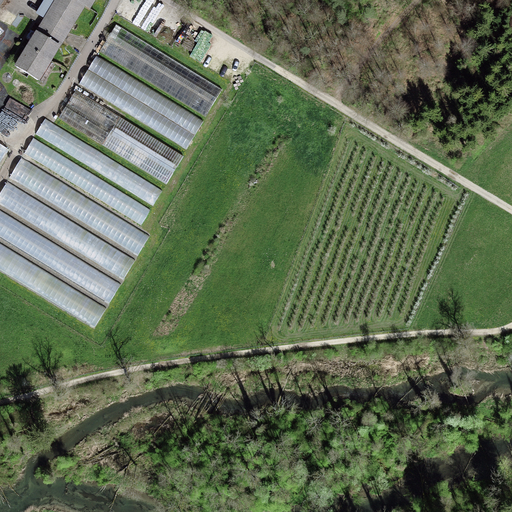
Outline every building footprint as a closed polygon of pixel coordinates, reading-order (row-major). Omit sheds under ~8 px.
[(92,0),(58,0),(16,67),(40,83),(92,0)] [(224,90),(118,25),(101,52),(208,117),(224,90)] [(203,121),(97,58),(81,85),(187,148),(203,121)] [(182,155),(76,92),(60,120),(166,182),(182,155)] [(164,192),(47,120),(37,135),(154,206),(164,192)] [(151,212),(35,141),(27,153),(143,224),(151,212)] [(0,166),(8,152),(0,147),(0,166)] [(145,234),(24,159),(14,176),(135,250),(145,234)] [(133,257),(11,182),(0,199),(0,201),(121,276),(133,257)] [(118,283),(0,210),(0,236),(106,301),(118,283)] [(104,307),(0,243),(0,269),(93,326),(104,307)]
